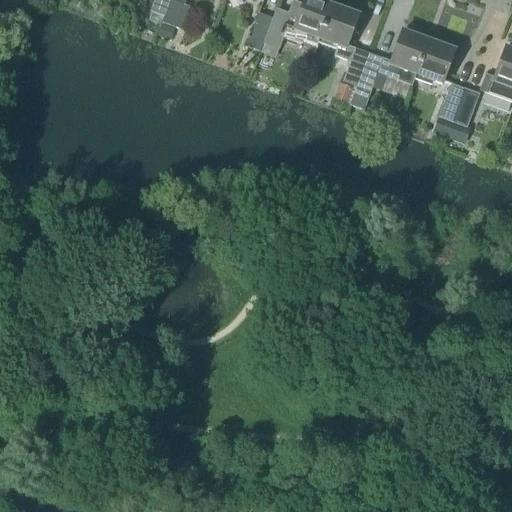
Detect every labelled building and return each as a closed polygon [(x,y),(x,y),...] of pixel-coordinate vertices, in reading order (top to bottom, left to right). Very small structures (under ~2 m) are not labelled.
[(154,0),(150,14),(164,19),(170,0),(154,0)] [(170,0),(164,19),(161,25),(180,32),(188,9),(183,7),(186,0),(170,0)] [(317,45),(319,42),(331,8),(320,3),(319,0),(318,0),(304,0),(302,7),(292,4),(288,16),(276,12),(272,21),(264,45),(277,50),(282,35),(299,42),(303,40),(317,45)] [(331,8),(319,42),(337,48),(333,58),(349,64),(342,84),(355,89),(368,56),(346,48),(357,17),(331,8)] [(260,54),(264,45),(272,21),(258,16),(246,49),(260,54)] [(389,67),(415,77),(427,43),(401,33),(389,67)] [(427,43),(415,77),(441,87),(454,52),(427,43)] [(479,92),(511,104),(511,50),(508,49),(506,50),(505,50),(504,50),(493,80),(485,77),(479,92)] [(368,56),(355,89),(347,110),(362,115),(382,61),(368,56)] [(333,101),(346,106),(352,91),(339,86),(333,101)] [(438,120),(452,125),(464,91),(450,86),(438,120)] [(464,91),(452,125),(466,130),(478,96),(464,91)]
